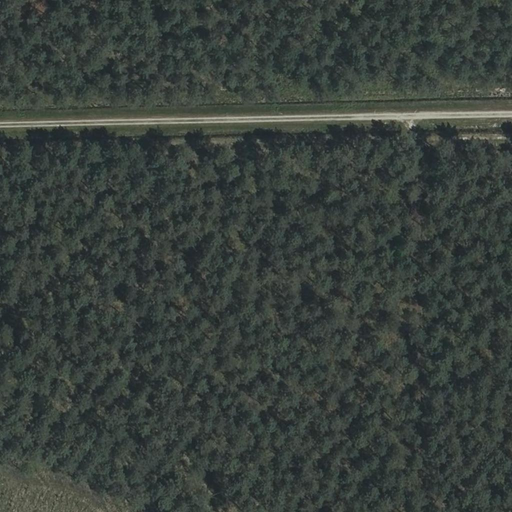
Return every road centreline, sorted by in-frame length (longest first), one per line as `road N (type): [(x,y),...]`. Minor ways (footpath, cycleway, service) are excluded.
road 1 (track): [(0,132),(511,123)]
road 2 (track): [(421,511),(417,125)]
